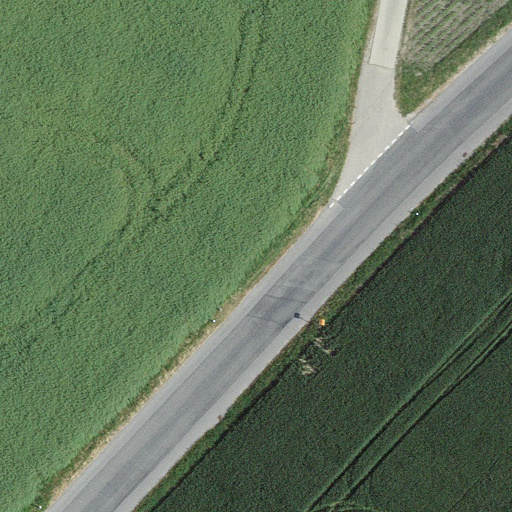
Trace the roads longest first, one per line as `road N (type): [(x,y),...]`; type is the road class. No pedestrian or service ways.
road 1 (tertiary): [(511,67),(93,511)]
road 2 (track): [(352,237),(396,0)]
